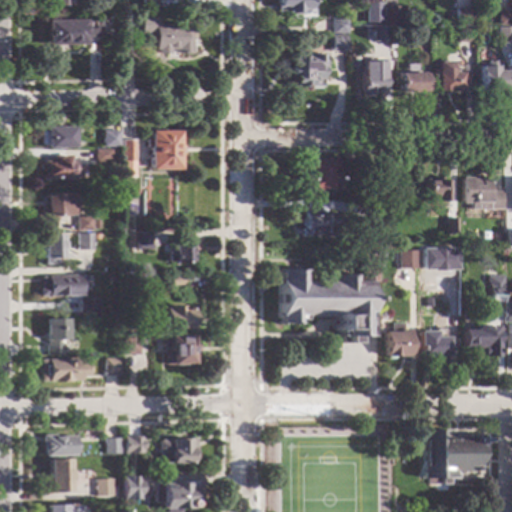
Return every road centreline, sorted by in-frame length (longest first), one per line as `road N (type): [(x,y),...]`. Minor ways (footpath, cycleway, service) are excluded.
road 1 (residential): [(2,411),(1,0)]
road 2 (primary): [(242,305),(241,0)]
road 3 (residential): [(511,136),(242,135)]
road 4 (residential): [(242,95),(0,103)]
road 5 (primary): [(241,511),(242,305)]
road 6 (residential): [(511,406),(308,405)]
road 7 (residential): [(166,407),(0,411)]
road 8 (residential): [(308,405),(166,407)]
